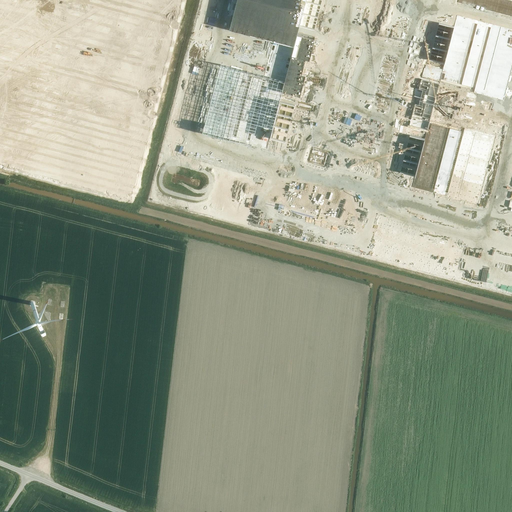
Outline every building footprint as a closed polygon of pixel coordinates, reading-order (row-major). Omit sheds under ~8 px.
[(208,124),(205,136),(263,150),(276,95),(306,103),(322,37),(293,30),(300,0),(225,0),(216,39),(257,49),(253,62),(213,52),(196,120),(208,124)] [(323,0),(307,0),(301,27),(316,30),(323,0)] [(511,26),(462,14),(448,69),(419,61),(402,127),(432,134),(418,189),(476,204),(479,192),(491,195),(508,126),(468,116),(471,102),(511,113),(511,111),(511,26)] [(453,26),(439,23),(429,59),(444,63),(453,26)] [(389,106),(400,59),(350,47),(339,94),(389,106)] [(295,105),(280,101),(271,138),(286,142),(295,105)] [(425,140),(410,136),(401,173),(416,177),(425,140)] [(482,204),(504,208),(505,204),(502,204),(503,201),(483,197),(482,204)] [(448,230),(457,234),(461,223),(453,220),(448,230)]
